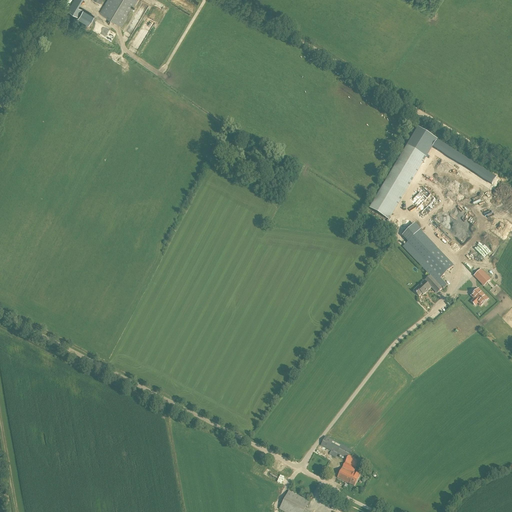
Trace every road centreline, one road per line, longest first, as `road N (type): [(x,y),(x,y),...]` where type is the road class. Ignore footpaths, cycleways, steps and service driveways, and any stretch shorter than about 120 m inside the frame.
road 1 (unclassified): [(298,468),(0,315)]
road 2 (unclassified): [(298,468),(385,354),(463,280)]
road 3 (unclassified): [(0,120),(62,0)]
